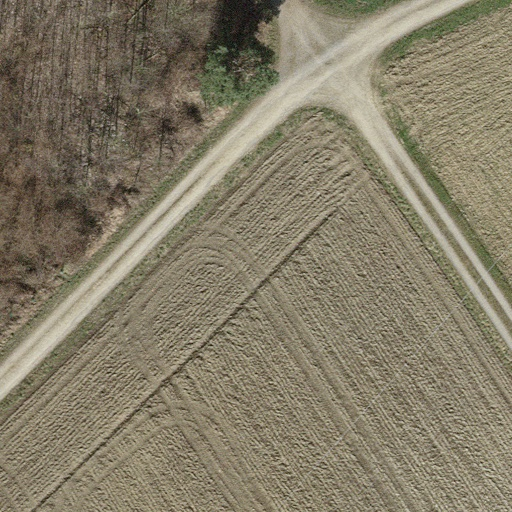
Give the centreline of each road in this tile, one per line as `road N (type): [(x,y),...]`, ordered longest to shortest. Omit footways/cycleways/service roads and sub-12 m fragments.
road 1 (track): [(430,0),(316,50),(153,232),(0,381)]
road 2 (track): [(316,50),(511,336)]
